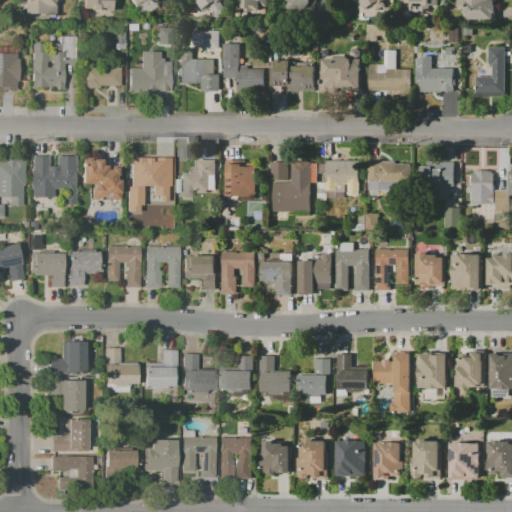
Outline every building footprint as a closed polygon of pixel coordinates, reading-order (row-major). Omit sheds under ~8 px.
[(54,0),(54,2),(53,2),(53,5),(55,5),(55,15),(22,15),(22,0),(54,0)] [(84,0),(84,9),(91,9),(91,12),(110,12),(110,2),(111,2),(111,0),(84,0)] [(130,0),(135,9),(152,0),(130,0)] [(221,0),(227,10),(218,16),(211,5),(208,7),(207,6),(201,10),(196,2),(199,0),(221,0)] [(240,0),(240,9),(246,9),(246,12),(253,12),(253,11),(260,11),(260,4),(266,4),(266,0),(240,0)] [(310,0),(305,9),(288,0),(310,0)] [(385,0),(384,1),(386,5),(375,12),(372,6),(366,9),(365,7),(364,8),(359,0),(385,0)] [(439,0),(439,11),(429,11),(429,12),(413,12),(413,11),(411,11),(411,3),(402,3),(402,0),(439,0)] [(464,0),(496,0),(496,2),(495,2),(495,20),(467,20),(467,11),(464,11),(464,0)] [(114,25),(113,48),(124,48),(124,30),(123,30),(123,26),(114,25)] [(369,25),(388,25),(387,36),(379,36),(379,42),(369,42),(369,25)] [(167,44),(168,28),(156,28),(155,43),(167,44)] [(450,28),(460,28),(460,42),(451,43),(450,28)] [(195,30),(220,31),(220,42),(220,49),(206,49),(206,47),(194,47),(195,30)] [(58,36),(75,36),(75,64),(63,64),(64,91),(54,91),(54,87),(31,87),(30,43),(45,43),(45,51),(51,51),(51,44),(58,44),(58,36)] [(223,44),(223,70),(225,70),(225,79),(239,79),(239,89),(265,89),(265,69),(249,69),(249,66),(242,66),(240,66),(240,44),(223,44)] [(489,48),(505,48),(505,97),(476,97),(476,77),(492,77),(492,65),(489,65),(489,48)] [(369,64),(384,64),(384,50),(396,50),(396,69),(412,69),(412,92),(369,91),(369,64)] [(183,51),(183,84),(202,83),(202,92),(220,92),(219,74),(214,74),(214,59),(195,59),(195,51),(183,51)] [(0,53),(16,53),(16,59),(19,59),(19,81),(17,81),(17,91),(2,91),(2,93),(0,93),(0,53)] [(321,59),(321,83),(319,83),(319,92),(335,92),(335,88),(351,88),(351,93),(362,93),(362,58),(349,58),(349,56),(334,56),(334,58),(321,59)] [(170,60),(170,81),(157,81),(157,92),(129,92),(129,73),(146,73),(146,69),(155,69),(155,60),(170,60)] [(272,61),(298,61),(298,66),(303,66),(303,65),(310,65),(310,67),(316,67),(315,91),(289,91),(289,85),(271,85),(272,61)] [(84,66),(120,67),(119,86),(99,86),(99,89),(84,88),(84,66)] [(421,68),(453,69),(453,91),(420,91),(421,68)] [(31,155),(49,155),(49,166),(55,166),(55,156),(75,156),(75,189),(53,189),(52,198),(29,198),(29,169),(31,169),(31,155)] [(0,162),(0,180),(1,180),(1,189),(14,189),(14,187),(23,187),(24,159),(2,159),(2,162),(0,162)] [(82,165),(82,184),(91,184),(91,199),(120,199),(120,181),(117,181),(117,175),(120,175),(120,167),(108,167),(108,161),(102,161),(102,159),(84,159),(84,165),(82,165)] [(131,160),(130,186),(164,186),(164,162),(147,162),(147,160),(131,160)] [(215,160),(215,175),(208,175),(208,189),(206,189),(206,193),(199,193),(199,190),(192,190),(192,197),(181,197),(181,173),(191,173),(191,170),(198,170),(198,160),(215,160)] [(273,182),(291,182),(292,161),(311,161),(311,211),(273,211),(273,182)] [(326,161),(357,161),(357,166),(358,166),(358,184),(345,184),(345,199),(327,198),(327,201),(317,201),(317,181),(326,181),(326,161)] [(368,161),(395,161),(395,164),(411,164),(410,179),(402,179),(402,190),(380,190),(380,181),(367,181),(368,161)] [(421,166),(432,167),(432,169),(442,169),(442,161),(454,161),(454,186),(448,186),(448,192),(447,199),(432,199),(432,185),(420,185),(421,166)] [(271,162),(271,179),(288,180),(288,162),(271,162)] [(255,196),(255,166),(241,166),(241,164),(227,164),(227,200),(240,200),(240,196),(255,196)] [(471,171),(471,175),(470,175),(470,186),(471,186),(471,204),(493,204),(493,212),(509,211),(509,190),(493,190),(493,171),(471,171)] [(159,190),(158,216),(172,216),(172,190),(159,190)] [(445,229),(461,230),(461,208),(445,207),(445,229)] [(366,230),(366,214),(380,214),(380,230),(366,230)] [(336,291),(336,263),(337,263),(337,250),(340,250),(341,242),(354,242),(354,249),(370,249),(369,290),(354,290),(354,273),(357,273),(357,266),(349,266),(348,291),(336,291)] [(0,248),(17,245),(24,281),(8,284),(5,267),(0,267),(0,248)] [(105,246),(139,247),(138,287),(124,287),(124,270),(125,270),(126,262),(118,262),(118,281),(104,281),(105,246)] [(144,247),(177,247),(177,286),(166,285),(166,262),(157,262),(157,271),(160,271),(160,288),(144,288),(144,247)] [(375,249),(409,249),(409,283),(397,283),(397,266),(389,265),(389,273),(392,273),(391,288),(375,288),(375,249)] [(69,251),(98,252),(97,274),(82,273),(82,286),(68,286),(69,251)] [(222,252),(255,252),(256,286),(243,286),(243,268),(235,268),(235,277),(237,277),(237,293),(222,293),(222,252)] [(62,254),(62,261),(62,287),(47,287),(47,275),(30,275),(31,253),(62,254)] [(419,253),(428,253),(428,255),(438,255),(438,258),(444,258),(444,276),(446,276),(446,287),(432,287),(432,289),(422,289),(422,285),(415,285),(415,254),(419,254),(419,253)] [(452,254),(462,254),(462,253),(473,254),(481,255),(480,290),(452,289),(452,276),(451,276),(451,264),(452,264),(452,254)] [(487,258),(486,285),(503,285),(502,288),(511,289),(511,253),(505,253),(505,255),(495,255),(495,258),(487,258)] [(260,262),(281,262),(281,254),(292,254),(292,294),(278,294),(278,280),(260,280),(260,262)] [(299,260),(314,261),(314,259),(323,259),(323,254),(332,254),(332,284),(314,284),(314,292),(299,292),(299,260)] [(184,256),(216,256),(216,289),(201,289),(202,277),(184,277),(184,256)] [(48,374),(48,359),(61,359),(61,341),(84,341),(84,374),(48,374)] [(103,348),(104,393),(128,392),(128,386),(136,385),(136,364),(119,364),(119,348),(103,348)] [(143,363),(143,388),(168,388),(167,386),(176,386),(176,350),(160,350),(161,363),(143,363)] [(376,361),(395,361),(395,351),(411,351),(411,412),(390,411),(390,402),(395,402),(395,383),(375,383),(376,361)] [(418,353),(424,353),(424,352),(433,352),(433,354),(441,354),(441,353),(448,353),(447,389),(418,388),(418,353)] [(490,355),(489,389),(511,389),(511,353),(507,353),(507,355),(490,355)] [(182,354),(182,390),(191,390),(191,392),(209,392),(209,390),(214,390),(214,369),(197,369),(197,354),(182,354)] [(337,354),(337,397),(348,397),(348,392),(364,392),(364,390),(369,390),(369,368),(352,368),(352,354),(337,354)] [(456,357),(473,357),(473,354),(486,354),(486,387),(470,387),(470,397),(461,397),(461,387),(456,387),(456,357)] [(220,368),(220,386),(221,386),(221,390),(227,390),(227,392),(253,392),(253,372),(254,371),(254,356),(238,356),(238,367),(220,368)] [(260,356),(260,391),(268,391),(268,394),(285,394),(285,392),(291,392),(291,370),(275,370),(275,356),(260,356)] [(299,375),(299,394),(330,394),(330,359),(316,359),(316,375),(299,375)] [(48,379),(60,380),(85,381),(85,396),(86,396),(86,405),(82,405),(82,411),(59,411),(59,394),(48,394),(48,379)] [(51,436),(51,451),(87,450),(86,418),(63,419),(63,436),(51,436)] [(180,437),(214,437),(214,477),(198,477),(198,461),(201,461),(201,452),(193,452),(193,472),(180,472),(180,437)] [(219,437),(252,438),(251,478),(236,477),(237,462),(239,462),(239,453),(231,453),(231,477),(218,477),(218,466),(217,466),(217,443),(219,443),(219,437)] [(149,440),(175,439),(176,481),(161,481),(160,470),(142,470),(142,449),(149,449),(149,440)] [(301,441),(304,441),(304,439),(313,439),(313,441),(326,441),(326,462),(328,462),(328,479),(312,479),(312,476),(308,476),(308,477),(306,477),(306,479),(300,479),(300,478),(298,478),(298,458),(301,458),(301,441)] [(418,439),(426,439),(426,441),(439,441),(439,463),(441,463),(441,477),(426,477),(426,473),(421,473),(421,477),(411,477),(411,457),(415,457),(415,441),(418,441),(418,439)] [(337,441),(345,441),(345,440),(357,440),(357,441),(366,441),(366,476),(335,476),(335,450),(337,450),(337,441)] [(261,441),(273,441),(273,444),(284,443),(284,446),(290,446),(290,473),(276,474),(276,476),(267,476),(267,473),(261,474),(261,441)] [(372,441),(402,442),(402,460),(404,460),(404,471),(402,471),(402,477),(389,477),(389,479),(374,479),(375,465),(372,465),(372,441)] [(487,441),(493,442),(493,441),(502,441),(502,442),(511,442),(511,478),(503,478),(503,473),(498,472),(498,475),(490,474),(490,470),(487,470),(488,460),(490,460),(490,453),(487,453),(487,441)] [(451,443),(459,443),(470,443),(480,443),(480,454),(480,465),(479,465),(479,476),(447,476),(447,446),(451,446),(451,443)] [(104,451),(134,450),(135,465),(139,465),(139,470),(116,470),(116,478),(104,478),(104,451)] [(51,456),(91,456),(92,489),(57,490),(57,478),(76,478),(75,470),(68,470),(68,473),(51,473),(51,456)]
